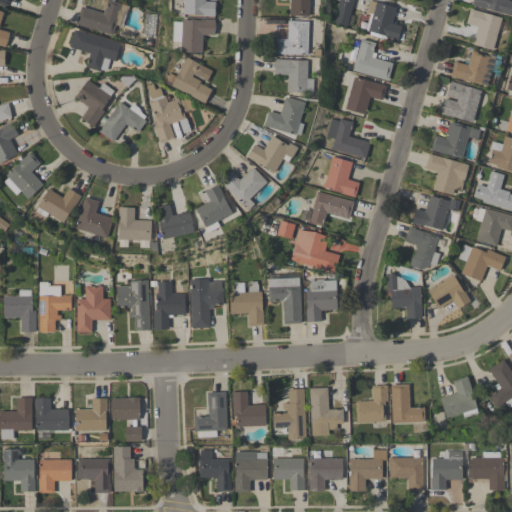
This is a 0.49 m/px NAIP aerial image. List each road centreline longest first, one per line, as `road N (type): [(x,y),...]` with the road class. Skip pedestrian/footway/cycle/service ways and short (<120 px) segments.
road 1 (residential): [(0,365),(439,353),(501,327)]
road 2 (residential): [(51,0),(34,79),(46,118),(66,151),(99,171),(137,179),(179,170),(213,148),(235,113),(249,0)]
road 3 (residential): [(440,0),(369,250),(362,357)]
road 4 (tertiary): [(164,362),(181,511)]
